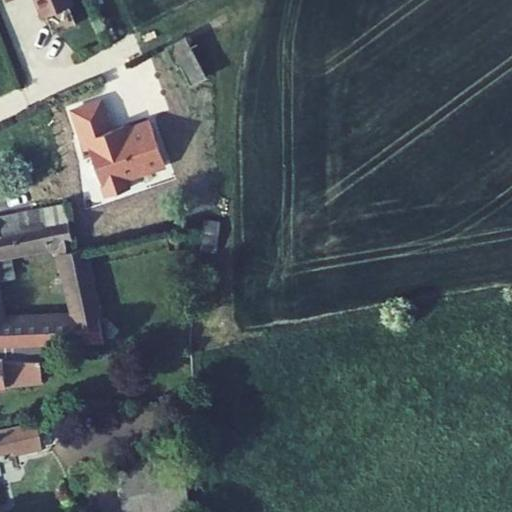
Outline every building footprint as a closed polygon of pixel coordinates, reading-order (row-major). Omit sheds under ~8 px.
[(10,0),(20,23),(49,12),(44,0),(10,0)] [(167,42),(190,83),(210,73),(187,31),(167,42)] [(174,70),(156,38),(152,32),(134,42),(145,60),(147,59),(159,79),(174,70)] [(0,283),(0,255),(79,238),(71,201),(0,217),(0,284),(0,283)] [(98,290),(91,244),(80,246),(60,249),(69,295),(98,290)] [(7,322),(3,299),(0,299),(0,345),(125,338),(124,307),(102,310),(98,290),(69,295),(72,316),(7,322)] [(68,376),(67,366),(30,370),(0,371),(0,436),(5,435),(28,429),(27,415),(21,416),(20,396),(29,395),(29,380),(68,376)] [(0,460),(11,457),(5,435),(0,436),(0,460)] [(167,487),(163,456),(89,477),(96,506),(167,487)] [(173,511),(167,487),(96,506),(97,511),(173,511)]
